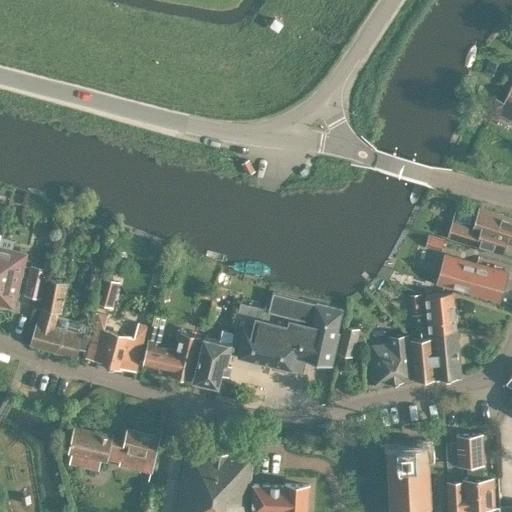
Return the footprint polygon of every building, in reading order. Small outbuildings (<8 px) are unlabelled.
[(489,109),(511,119),(511,81),(503,100),(495,97),(489,109)] [(447,235),(503,252),(506,241),(511,242),(511,217),(478,206),(472,225),(452,218),(447,235)] [(425,244),(440,248),(443,238),(428,234),(425,244)] [(0,243),(0,300),(13,304),(25,249),(0,243)] [(437,281),(467,290),(476,261),(445,253),(437,281)] [(476,261),(467,290),(498,299),(506,270),(476,261)] [(24,291),(40,294),(46,267),(30,263),(24,291)] [(29,342),(76,355),(78,346),(86,348),(91,322),(83,321),(83,323),(56,316),(58,310),(60,310),(66,281),(47,276),(43,293),(39,305),(42,306),(38,320),(35,320),(29,342)] [(98,299),(113,303),(119,280),(104,276),(98,299)] [(425,292),(428,328),(428,329),(456,327),(452,290),(441,291),(440,283),(427,284),(428,292),(425,292)] [(234,327),(244,329),(238,353),(259,359),(291,366),(292,365),(302,368),(305,356),(331,363),(339,328),(336,328),(341,307),(316,300),(316,301),(272,290),(268,308),(240,301),(234,327)] [(410,293),(412,313),(423,312),(421,291),(410,293)] [(87,348),(85,356),(97,359),(97,361),(121,367),(122,366),(135,369),(147,324),(137,321),(133,335),(103,327),(107,314),(97,311),(94,323),(91,322),(86,348),(87,348)] [(337,350),(353,354),(359,327),(343,323),(337,350)] [(171,373),(189,377),(199,334),(181,330),(177,349),(154,344),(158,329),(150,327),(142,362),(156,365),(159,369),(166,371),(170,368),(172,369),(171,373)] [(230,351),(238,353),(244,329),(234,327),(233,331),(221,328),(219,338),(203,334),(193,377),(218,384),(220,373),(223,362),(226,363),(229,351),(230,351)] [(410,337),(414,377),(437,375),(438,375),(461,373),(456,327),(428,329),(428,328),(420,329),(421,336),(410,337)] [(407,332),(388,334),(389,342),(370,344),(373,383),(412,377),(408,339),(407,332)] [(106,459),(107,457),(119,459),(118,463),(151,471),(159,435),(126,428),(124,439),(112,436),(112,434),(73,425),(67,450),(106,459)] [(457,439),(447,440),(449,464),(467,463),(468,477),(463,477),(463,479),(447,480),(449,511),(465,511),(465,507),(478,506),(478,511),(498,511),(498,505),(494,505),(493,475),(483,476),(482,462),(484,462),(482,432),(456,433),(457,439)] [(428,511),(431,501),(427,442),(409,443),(386,444),(390,503),(392,511),(428,511)] [(177,511),(244,511),(252,454),(186,445),(177,511)] [(140,510),(148,511),(153,511),(160,486),(146,482),(140,510)] [(306,511),(308,483),(284,482),(284,484),(253,483),(251,511),(253,511),(252,511),(275,511),(276,511),(279,511),(306,511)] [(511,511),(511,503),(500,504),(500,511),(511,511)]
